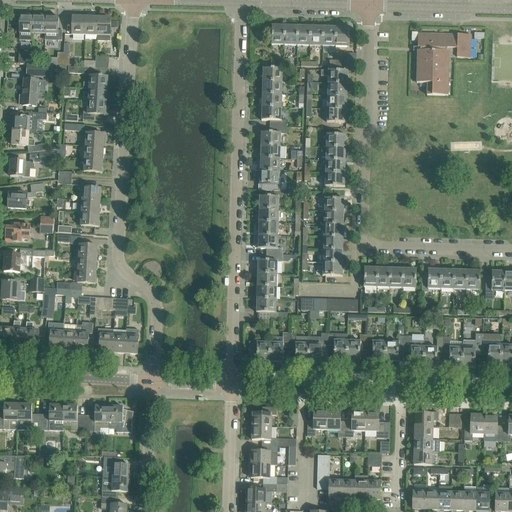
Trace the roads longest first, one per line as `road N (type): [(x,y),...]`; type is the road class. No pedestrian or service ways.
road 1 (residential): [(152,381),(155,303),(117,253),(133,0)]
road 2 (residential): [(231,385),(243,2)]
road 3 (residential): [(511,251),(366,243),(367,6)]
road 4 (tertiary): [(152,381),(0,371)]
road 5 (residential): [(144,511),(152,381)]
road 6 (residential): [(227,511),(231,385)]
road 7 (unclassified): [(367,6),(243,2)]
road 8 (residential): [(307,508),(301,387)]
road 9 (unclassified): [(488,8),(367,6)]
